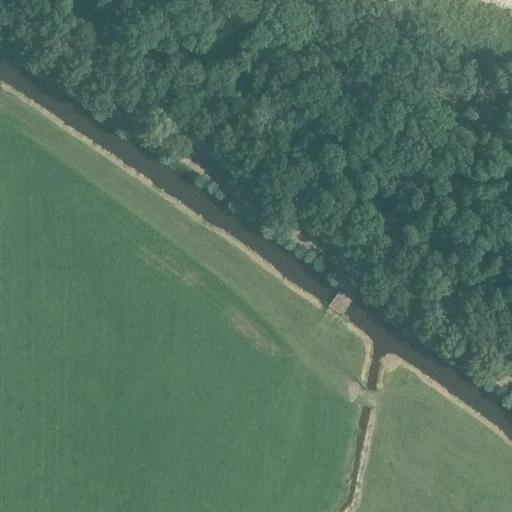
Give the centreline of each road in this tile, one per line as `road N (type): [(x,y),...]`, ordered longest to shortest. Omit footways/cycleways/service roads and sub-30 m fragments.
road 1 (tertiary): [(511,360),(0,0)]
road 2 (track): [(368,511),(390,408),(346,390),(310,346),(286,511)]
